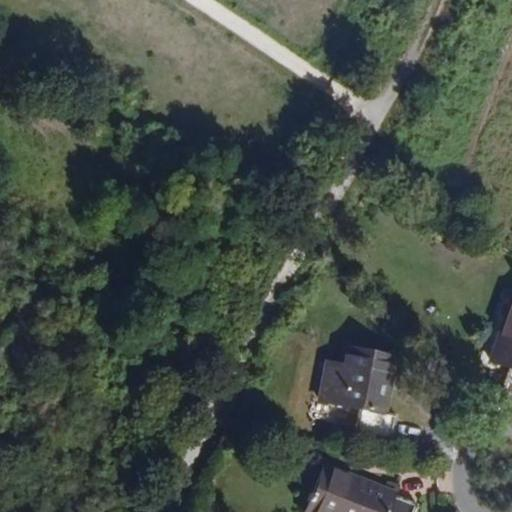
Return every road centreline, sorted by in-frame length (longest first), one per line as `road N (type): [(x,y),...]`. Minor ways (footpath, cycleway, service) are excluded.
road 1 (track): [(204,0),(352,97),(363,137),(152,511)]
road 2 (track): [(440,0),(363,137)]
